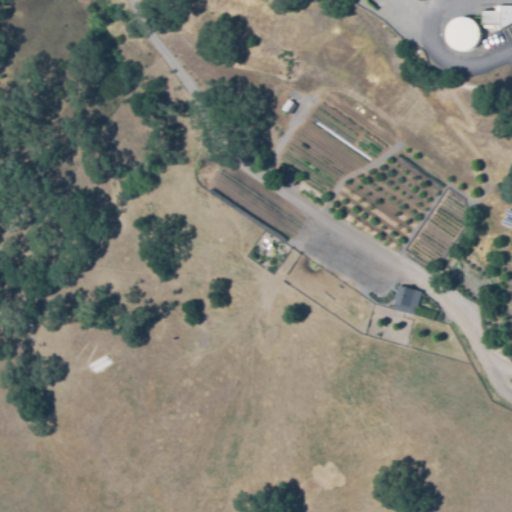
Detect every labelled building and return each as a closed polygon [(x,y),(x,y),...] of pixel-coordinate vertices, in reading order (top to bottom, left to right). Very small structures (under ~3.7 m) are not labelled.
[(511,21),(499,28),(499,23),(481,23),(482,10),(496,11),(496,5),(511,5),(511,21)] [(463,17),(465,17),(468,18),(470,19),(472,21),(473,23),(475,25),(476,28),(476,31),(476,34),(476,36),(476,39),(475,42),(473,44),(472,47),(470,48),(468,50),(466,50),(463,51),(461,50),(459,50),(457,48),(455,47),(453,45),(452,42),(451,40),(450,37),(450,34),(450,31),(451,28),(452,25),(453,23),(455,21),(456,19),(459,18),(461,17),(463,17)] [(293,101),(287,111),(282,108),(288,98),(293,101)] [(289,174),(299,180),(296,187),(285,181),(289,174)] [(418,292),(395,286),(389,310),(412,316),(418,292)]
